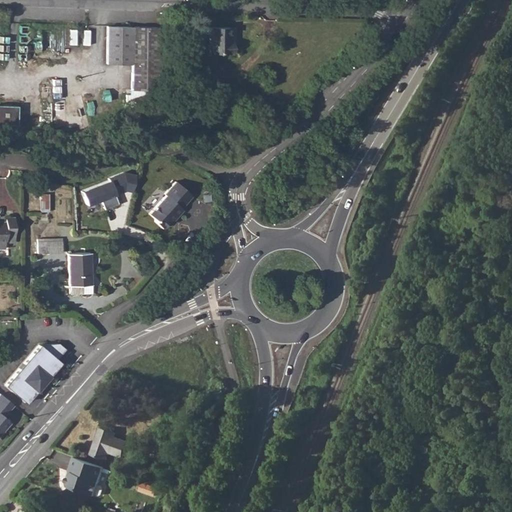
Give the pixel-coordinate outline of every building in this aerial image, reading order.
[(154,105),(155,83),(155,74),(156,28),(106,27),(105,64),(131,65),(131,91),(125,91),(125,105),(154,105)] [(209,27),(208,53),(232,55),(232,42),(229,42),(229,28),(209,27)] [(17,106),(0,106),(0,124),(17,125),(17,106)] [(131,171),(81,187),(87,205),(102,201),(104,207),(119,203),(116,194),(137,188),(131,171)] [(193,195),(177,180),(165,192),(167,194),(150,212),(156,217),(156,220),(163,227),(175,215),(177,217),(184,209),(182,207),(193,195)] [(0,221),(0,247),(4,248),(4,242),(5,242),(5,235),(13,235),(13,216),(5,216),(5,221),(0,221)] [(61,239),(43,240),(43,253),(61,253),(61,239)] [(89,253),(66,254),(68,294),(81,293),(91,293),(90,285),(88,285),(87,270),(90,270),(89,253)] [(39,344),(32,353),(53,370),(59,362),(56,360),(65,349),(57,343),(39,344)] [(53,370),(32,353),(5,385),(26,402),(53,370)] [(0,432),(9,422),(3,417),(13,405),(0,394),(0,432)] [(95,455),(100,456),(111,431),(105,429),(95,455)] [(111,431),(100,456),(109,460),(112,452),(125,458),(131,442),(117,437),(119,434),(111,431)] [(96,464),(75,456),(70,470),(71,471),(73,472),(72,475),(69,477),(67,481),(70,486),(84,491),(96,464)] [(106,467),(96,464),(84,491),(95,495),(106,467)]
